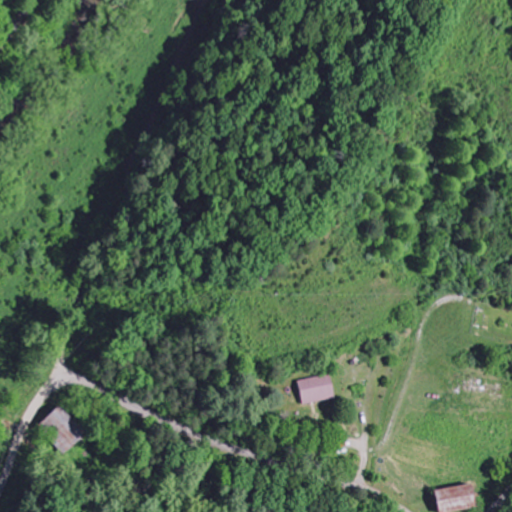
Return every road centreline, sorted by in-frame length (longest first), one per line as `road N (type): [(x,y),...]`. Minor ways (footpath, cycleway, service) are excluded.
road 1 (residential): [(0,497),(29,418),(26,399),(200,0)]
road 2 (residential): [(511,491),(490,511),(399,508),(210,442),(76,379),(50,388),(29,418)]
